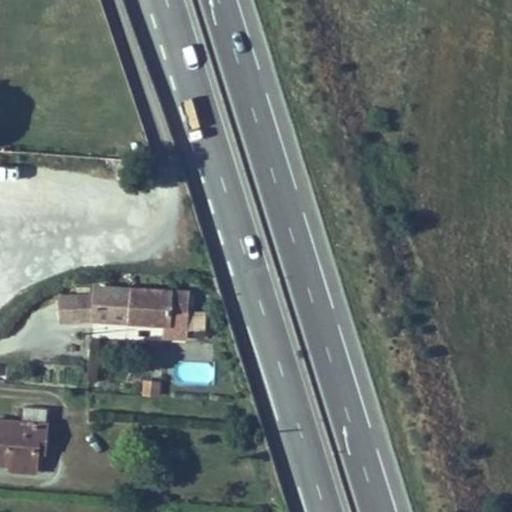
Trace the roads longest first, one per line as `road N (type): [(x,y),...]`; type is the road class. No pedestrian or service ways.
road 1 (trunk): [(169,0),(329,511)]
road 2 (trunk): [(382,511),(222,0)]
